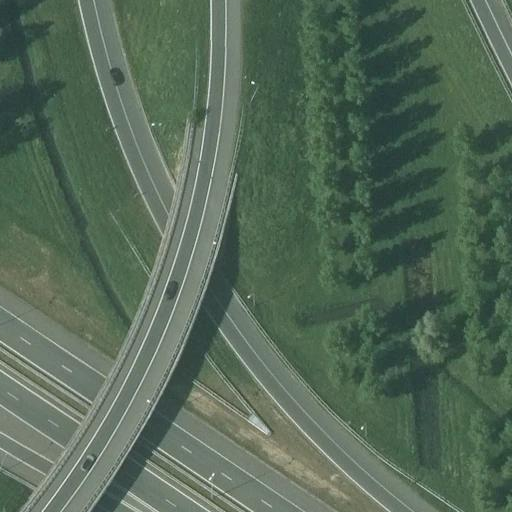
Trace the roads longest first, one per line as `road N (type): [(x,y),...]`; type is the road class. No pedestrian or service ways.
road 1 (motorway): [(397,511),(265,381),(220,317),(141,180),(86,0)]
road 2 (motorway): [(49,511),(106,431),(177,275),(215,107),(219,0)]
road 3 (motorway): [(278,511),(0,323)]
road 4 (motorway): [(0,388),(181,511)]
road 5 (motorway): [(0,442),(116,511)]
